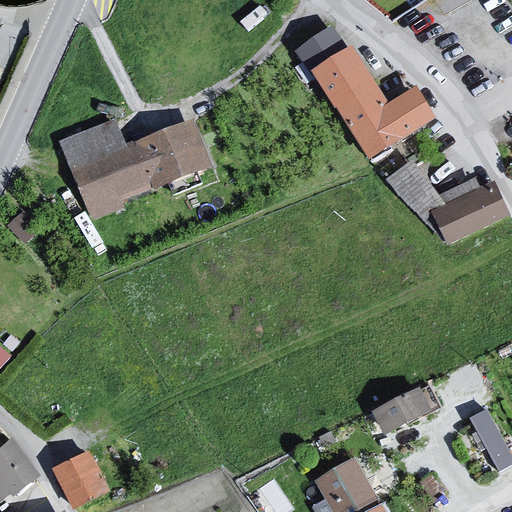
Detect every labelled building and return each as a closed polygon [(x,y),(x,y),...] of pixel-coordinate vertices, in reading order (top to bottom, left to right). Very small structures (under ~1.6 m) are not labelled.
[(329,31),(294,54),(367,167),(432,125),(411,93),(382,112),(329,31)] [(121,153),(110,123),(55,145),(67,175),(121,153)] [(187,125),(124,149),(121,153),(67,175),(89,223),(123,209),(119,200),(203,167),(187,125)] [(502,220),(487,192),(472,193),(470,184),(433,199),(404,164),(378,185),(442,249),(502,220)] [(0,351),(0,370),(9,361),(0,351)] [(412,393),(365,418),(376,440),(424,415),(412,393)] [(511,453),(487,409),(466,420),(495,472),(511,462),(511,453)] [(0,498),(37,472),(13,438),(0,451),(0,498)] [(108,492),(88,452),(54,469),(74,509),(108,492)] [(349,458),(309,480),(326,511),(350,511),(372,500),(349,458)]
